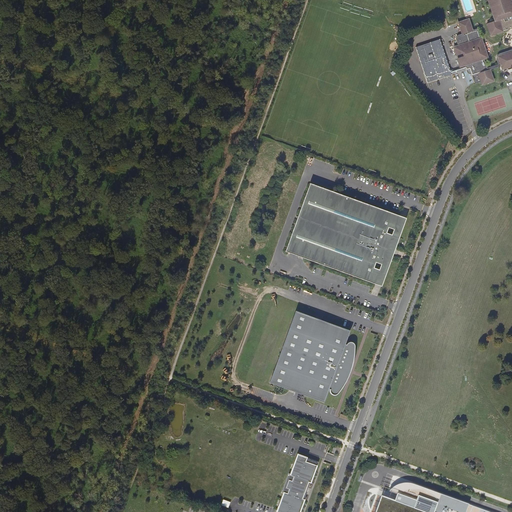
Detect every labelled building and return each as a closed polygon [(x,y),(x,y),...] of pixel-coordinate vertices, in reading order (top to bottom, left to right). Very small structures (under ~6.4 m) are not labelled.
[(511,5),(510,0),(487,0),(495,21),(487,24),(491,36),(504,31),(506,32),(507,31),(509,31),(511,29),(511,28),(511,49),(499,54),(498,55),(497,56),(496,58),(496,59),(498,65),(487,68),(484,59),(486,59),(486,55),(485,51),(484,47),(482,42),(480,38),(481,38),(478,29),(472,30),(469,19),(458,23),(462,34),(458,35),(456,36),(456,38),(456,39),(458,46),(453,47),(456,56),(463,54),(464,57),(457,59),(460,67),(465,66),(465,67),(451,72),(452,75),(466,70),(466,71),(470,73),(471,74),(474,83),(475,83),(476,84),(477,84),(481,82),(482,85),(494,81),(490,70),(501,66),(502,70),(511,66),(511,5)] [(452,75),(451,72),(446,59),(445,55),(444,52),(439,40),(415,48),(427,83),(452,75)] [(328,190),(310,183),(305,197),(323,204),(328,190)] [(303,258),(382,286),(407,218),(328,190),(323,204),(305,197),(291,237),(308,244),(303,258)] [(308,244),(291,237),(285,251),(303,258),(308,244)] [(350,371),(352,367),(353,363),(354,358),(354,353),(355,350),(355,348),(347,345),(345,344),(350,331),(296,311),(269,383),(324,402),(329,389),(330,389),(339,392),(340,390),(343,386),(346,382),(347,378),(349,374),(350,371)] [(318,462),(298,454),(291,474),(289,473),(282,492),(284,493),(276,511),(299,511),(304,499),(302,498),(308,482),(310,483),(318,462)] [(469,511),(472,506),(413,485),(411,484),(408,484),(407,484),(404,484),(402,484),(400,486),(398,487),(396,489),(395,491),(393,494),(397,495),(394,502),(381,497),(375,511),(469,511)]
